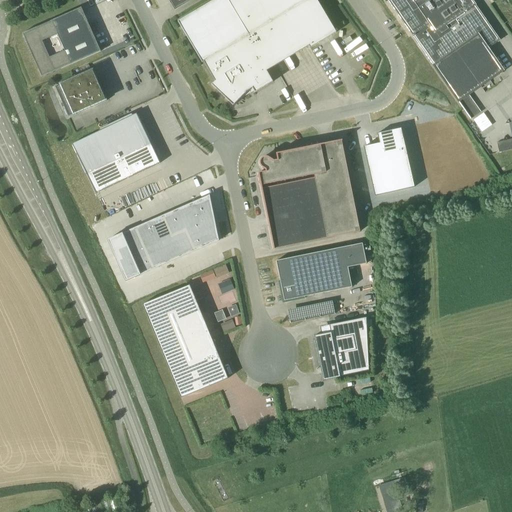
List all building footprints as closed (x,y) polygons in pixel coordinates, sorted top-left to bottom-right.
[(79,0),(90,25),(123,11),(119,1),(109,6),(106,0),(79,0)] [(168,0),(171,3),(174,10),(181,6),(190,0),(168,0)] [(335,33),(315,0),(214,0),(177,22),(201,63),(203,63),(214,82),(211,85),(232,107),(245,93),(251,89),(254,94),(272,83),(266,72),(308,47),(309,49),(335,33)] [(480,113),(468,95),(502,72),(487,50),(499,41),(470,0),(386,0),(470,120),(480,113)] [(81,8),(21,35),(41,78),(100,52),(81,8)] [(352,69),(367,78),(370,73),(355,64),(352,69)] [(105,101),(92,71),(55,87),(68,117),(105,101)] [(310,104),(312,110),(318,108),(311,91),(303,94),(302,91),(297,93),(302,106),(310,104)] [(483,113),(473,120),(481,133),(491,126),(483,113)] [(136,127),(104,142),(99,132),(71,145),(86,176),(150,146),(135,114),(131,117),(136,127)] [(400,128),(370,135),(373,145),(363,147),(374,196),(413,187),(400,128)] [(511,139),(496,143),(499,153),(511,149),(511,139)] [(261,161),(263,169),(266,170),(266,173),(259,174),(274,250),(360,232),(342,142),(277,155),(278,161),(274,162),(269,159),(261,161)] [(218,242),(207,196),(105,241),(125,283),(218,242)] [(362,244),(275,262),(279,279),(279,281),(278,281),(283,303),(304,298),(304,297),(351,288),(347,268),(366,265),(365,262),(362,244)] [(217,268),(217,277),(231,275),(230,267),(217,268)] [(214,268),(201,274),(204,280),(217,275),(214,268)] [(188,288),(142,307),(180,400),(227,381),(188,288)] [(197,298),(202,310),(207,308),(202,296),(197,298)] [(222,320),(225,329),(235,325),(232,316),(222,320)] [(368,372),(365,318),(333,325),(335,332),(313,337),(322,381),(368,372)]
